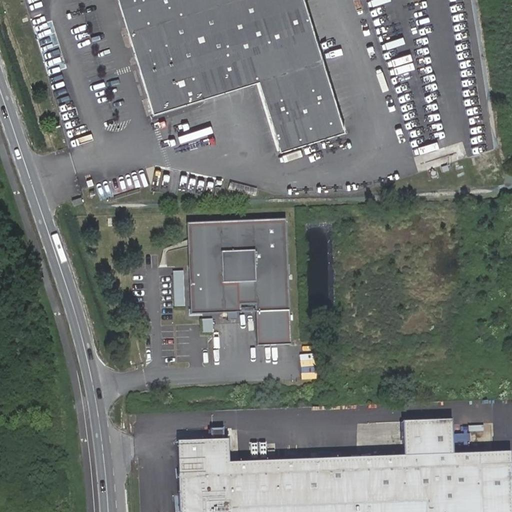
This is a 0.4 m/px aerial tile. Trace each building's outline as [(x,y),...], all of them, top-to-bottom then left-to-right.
[(303,0),(121,0),(154,112),(259,80),(280,149),(343,130),(303,0)] [(46,67),(63,61),(51,22),(34,27),(46,67)] [(99,200),(109,198),(105,181),(95,184),(99,200)] [(288,218),(185,222),(189,314),(226,312),(226,319),(235,319),(234,311),(255,311),(256,348),(293,346),(288,218)] [(211,318),(201,318),(202,332),(211,332),(211,318)] [(176,441),(177,476),(203,475),(215,474),(479,464),(480,511),(511,511),(511,510),(510,452),(452,454),(451,420),(402,422),(403,455),(227,462),(226,439),(222,439),(222,428),(209,429),(210,439),(176,441)] [(215,474),(203,475),(177,476),(178,511),(480,511),(479,464),(215,474)]
